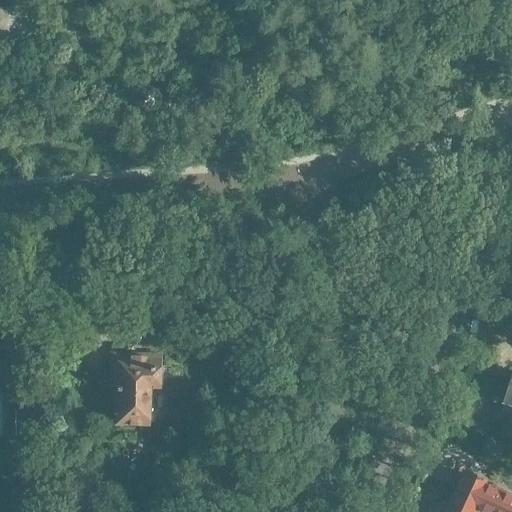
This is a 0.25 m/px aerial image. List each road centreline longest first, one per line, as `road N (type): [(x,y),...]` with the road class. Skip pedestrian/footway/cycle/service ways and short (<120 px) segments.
road 1 (unknown): [(0,143),(184,136),(332,116),(495,73)]
road 2 (unknown): [(350,511),(357,452),(389,365),(511,143)]
road 3 (residential): [(365,511),(511,188)]
road 4 (residential): [(307,511),(335,342),(334,283),(298,177)]
road 5 (residential): [(298,177),(0,193)]
road 6 (residential): [(298,177),(511,113)]
